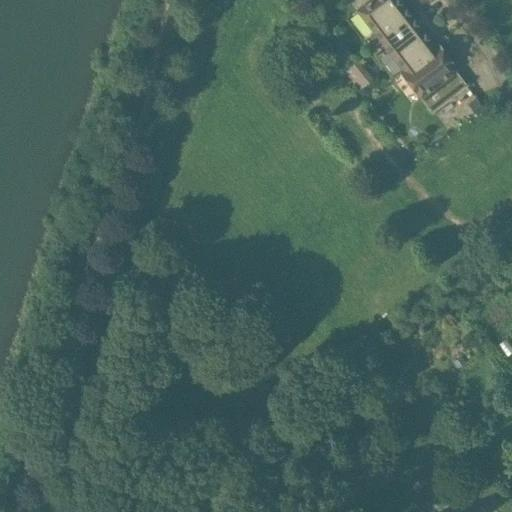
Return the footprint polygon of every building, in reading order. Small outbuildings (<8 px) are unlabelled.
[(456,68),(457,67),(438,42),(436,45),(401,0),(369,0),(358,9),(404,69),(402,71),(431,109),(466,82),(456,68)] [(331,52),(342,66),(353,57),(342,43),(331,52)] [(358,88),(369,80),(362,70),(351,79),(358,88)] [(476,98),(468,104),(476,115),(484,109),(476,98)] [(465,361),(460,355),(453,361),(457,366),(465,361)] [(95,486),(83,482),(75,506),(87,510),(95,486)]
